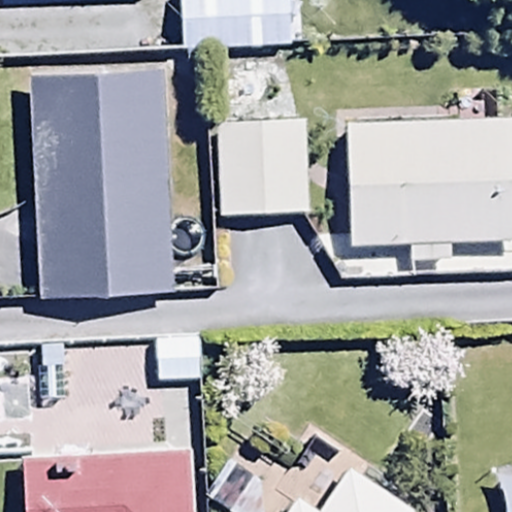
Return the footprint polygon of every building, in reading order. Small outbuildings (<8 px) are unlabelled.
[(289,47),(289,36),(315,35),(314,2),(288,3),(287,0),(179,0),(181,51),(289,47)] [(155,34),(19,40),(29,272),(165,266),(155,34)] [(511,82),(341,83),(341,209),(511,208),(511,82)] [(301,83),(210,83),(210,181),(301,182),(301,83)] [(187,511),(186,458),(21,464),(23,511),(187,511)] [(405,511),(349,471),(319,511),(309,511),(291,500),(283,511),(405,511)]
